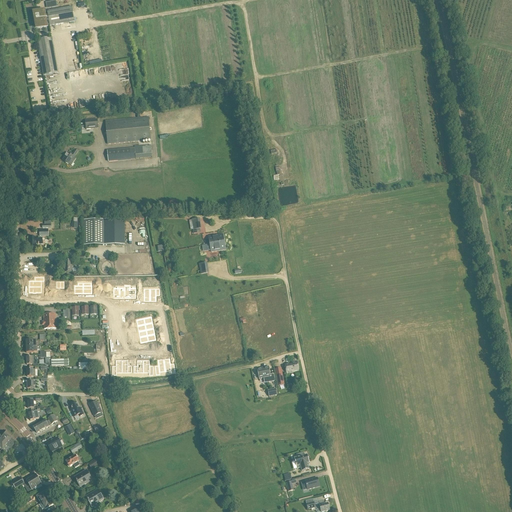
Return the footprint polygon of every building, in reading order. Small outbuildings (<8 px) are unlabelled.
[(34,13),(37,28),(47,26),(46,21),(49,21),(50,26),(74,22),(72,7),(47,11),(48,18),(45,19),(44,11),(34,13)] [(36,39),(41,74),(56,72),(51,37),(36,39)] [(52,102),(50,109),(60,111),(61,104),(52,102)] [(148,116),(105,119),(106,143),(142,141),(142,137),(149,137),(148,116)] [(86,121),(86,129),(98,128),(98,120),(86,121)] [(135,148),(136,159),(152,157),(151,147),(135,148)] [(63,160),(69,164),(71,162),(73,163),(76,159),(74,157),(78,151),(76,149),(71,156),(67,153),(63,160)] [(130,149),(108,151),(109,161),(131,159),(130,149)] [(104,220),(84,220),(84,245),(104,245),(104,220)] [(104,220),(104,245),(124,245),(124,220),(104,220)] [(210,245),(224,242),(223,235),(209,237),(210,245)] [(29,238),(29,247),(36,247),(36,243),(38,243),(38,244),(43,244),(43,238),(35,238),(35,237),(29,238)] [(225,250),(224,242),(210,245),(206,245),(207,250),(211,249),(211,252),(225,250)] [(64,261),(64,273),(72,273),(72,261),(64,261)] [(29,281),(29,286),(39,286),(39,281),(42,281),(42,277),(35,277),(35,281),(29,281)] [(74,286),(74,294),(83,294),(83,283),(78,283),(78,286),(74,286)] [(83,283),(83,294),(92,294),(92,286),(88,286),(88,283),(83,283)] [(150,291),(150,301),(156,301),(156,296),(160,296),(160,289),(156,289),(156,291),(150,291)] [(43,314),(44,329),(56,329),(56,314),(43,314)] [(170,359),(164,360),(165,370),(171,369),(171,371),(175,371),(174,364),(170,365),(170,359)] [(159,366),(155,366),(156,373),(159,373),(159,370),(165,370),(164,360),(158,360),(159,366)] [(112,366),(112,373),(116,373),(116,371),(122,371),(122,361),(116,361),(116,366),(112,366)] [(122,361),(122,371),(127,371),(127,373),(131,373),(131,366),(128,366),(128,361),(122,361)] [(133,366),(133,373),(137,373),(137,371),(143,371),(143,361),(137,361),(137,366),(133,366)] [(143,361),(143,371),(149,371),(149,373),(152,373),(152,367),(149,367),(149,361),(143,361)] [(286,373),(299,371),(297,362),(284,364),(286,373)] [(267,377),(268,382),(272,382),(269,367),(257,369),(259,379),(267,377)] [(281,369),(275,370),(278,386),(284,385),(281,369)] [(36,385),(36,384),(36,382),(27,382),(28,389),(30,389),(31,391),(34,391),(34,389),(34,385),(36,385)] [(37,408),(34,408),(34,401),(28,401),(28,409),(31,409),(31,411),(40,410),(40,407),(37,407),(37,408)] [(102,412),(96,401),(89,405),(94,416),(102,412)] [(72,409),(71,409),(74,417),(79,415),(79,417),(84,415),(81,408),(79,409),(76,403),(71,405),(72,408),(72,409)] [(38,412),(31,413),(29,414),(30,421),(39,419),(38,412)] [(46,422),(45,419),(33,426),(37,433),(49,427),(49,426),(52,424),(57,421),(54,415),(48,418),(50,421),(48,422),(47,421),(46,422)] [(3,431),(0,434),(0,452),(1,453),(6,447),(3,444),(9,437),(3,431)] [(57,437),(47,443),(51,451),(62,446),(57,437)] [(70,449),(72,452),(72,453),(82,448),(79,443),(73,447),(74,447),(70,449)] [(14,451),(9,454),(14,462),(19,459),(19,460),(21,458),(24,455),(19,448),(15,450),(13,451),(14,451)] [(295,459),(295,461),(296,464),(296,466),(297,466),(297,469),(301,468),(302,471),(309,470),(308,466),(307,463),(308,463),(309,463),(307,455),(304,456),(303,453),(297,455),(298,458),(295,459)] [(75,456),(66,462),(67,464),(67,465),(68,467),(70,467),(73,465),(75,468),(80,465),(78,462),(79,462),(75,456)] [(89,464),(91,469),(101,463),(98,458),(95,459),(96,460),(89,464)] [(74,478),(77,481),(79,486),(83,484),(84,485),(92,480),(86,471),(74,478)] [(15,489),(23,484),(24,486),(28,492),(30,491),(32,490),(41,485),(36,475),(27,480),(26,479),(23,481),(21,478),(12,483),(15,489)] [(307,490),(320,487),(317,478),(305,481),(307,490)] [(86,497),(91,506),(92,507),(104,499),(98,490),(86,497)] [(41,503),(50,498),(46,492),(37,497),(41,503)] [(324,504),(323,500),(322,497),(313,499),(306,501),(308,509),(315,508),(315,510),(317,511),(322,511),(329,510),(329,509),(330,509),(329,507),(328,507),(328,504),(324,504)] [(50,498),(41,503),(45,510),(53,505),(50,498)]
